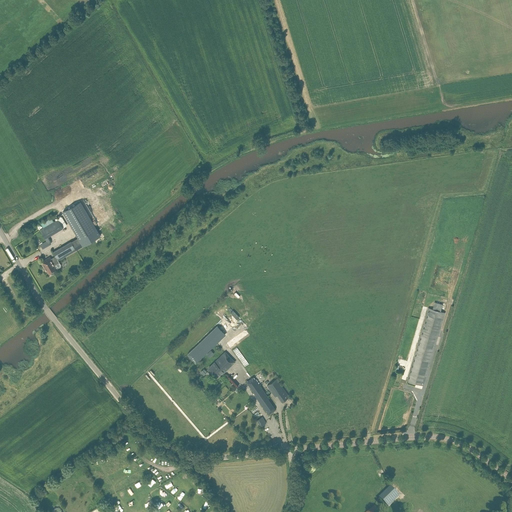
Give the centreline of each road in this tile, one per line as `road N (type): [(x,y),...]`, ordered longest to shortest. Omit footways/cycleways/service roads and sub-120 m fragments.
road 1 (unclassified): [(290,450),(203,456),(161,441),(40,302),(0,232)]
road 2 (unclassified): [(290,450),(432,436),(466,446),(511,480)]
